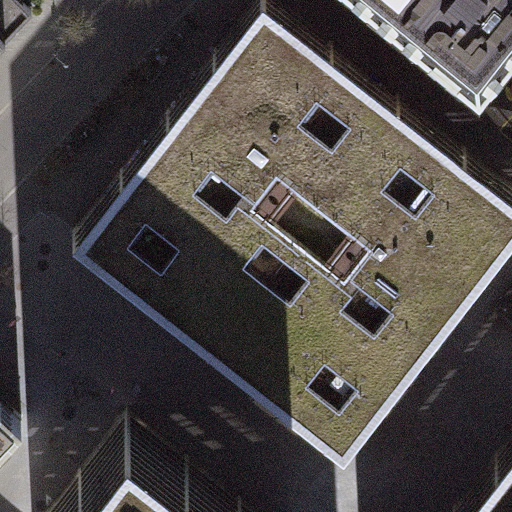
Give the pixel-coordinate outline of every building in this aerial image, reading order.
[(0,0),(0,45),(35,10),(24,0),(0,0)] [(511,226),(511,175),(286,0),(250,0),(209,53),(73,227),(345,439),(511,226)] [(511,72),(511,0),(360,0),(488,102),(511,72)] [(0,450),(27,421),(0,396),(0,450)] [(243,511),(122,419),(50,511),(243,511)] [(511,511),(511,435),(452,511),(511,511)]
